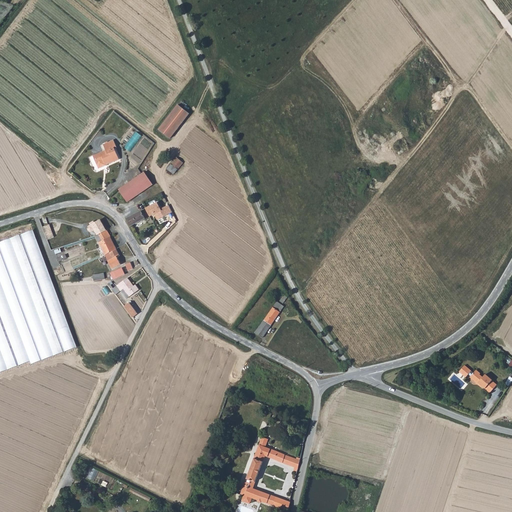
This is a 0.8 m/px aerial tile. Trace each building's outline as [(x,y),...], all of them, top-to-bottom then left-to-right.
[(168,137),(187,112),(175,103),(156,128),(168,137)] [(126,148),(133,152),(144,134),(137,130),(126,148)] [(104,150),(92,155),(98,167),(99,167),(106,164),(118,158),(113,146),(115,146),(113,140),(101,145),(104,150)] [(177,156),(172,162),(178,168),(184,162),(177,156)] [(174,173),(178,168),(172,162),(167,168),(174,173)] [(149,186),(152,184),(144,171),(118,189),(120,191),(122,189),(129,183),(143,175),(149,186)] [(122,189),(120,191),(127,201),(149,186),(143,175),(129,183),(122,189)] [(156,202),(145,208),(149,216),(154,213),(157,219),(168,213),(164,206),(160,208),(156,202)] [(145,208),(127,217),(132,225),(149,216),(145,208)] [(98,233),(107,229),(101,217),(95,220),(95,218),(91,220),(92,222),(89,224),(88,226),(89,229),(92,229),(95,228),(98,233)] [(48,222),(41,225),(46,238),(53,235),(48,222)] [(99,241),(111,235),(107,229),(98,233),(97,233),(96,234),(99,241)] [(78,347),(33,230),(0,242),(0,372),(30,361),(31,364),(78,347)] [(105,254),(117,247),(111,235),(99,241),(105,254)] [(118,257),(121,255),(117,247),(105,254),(113,269),(122,264),(118,257)] [(65,272),(72,269),(69,263),(62,266),(65,272)] [(122,266),(110,272),(114,278),(125,272),(122,266)] [(134,285),(127,276),(116,284),(120,289),(123,287),(129,295),(138,289),(135,284),(134,285)] [(119,289),(120,289),(116,284),(112,287),(115,292),(119,289)] [(123,287),(120,289),(119,289),(125,298),(129,295),(123,287)] [(280,307),(282,303),(277,300),(261,323),(255,332),(262,337),(282,308),(280,307)] [(137,313),(129,302),(124,306),(132,316),(137,313)] [(496,385),(491,380),(492,379),(485,373),(482,376),(479,373),(480,373),(476,369),(470,375),(489,392),(496,385)] [(291,503),(253,489),(266,455),(294,466),(293,470),(297,471),(300,460),(282,453),(264,445),(267,437),(262,435),(243,485),(241,485),(239,485),(238,488),(239,489),(241,490),(240,492),(243,493),(241,499),(249,502),(251,496),(257,498),(257,499),(260,501),(261,499),(289,510),(291,503)] [(93,467),(88,478),(96,481),(101,471),(93,467)] [(133,488),(131,491),(150,501),(152,497),(133,488)]
